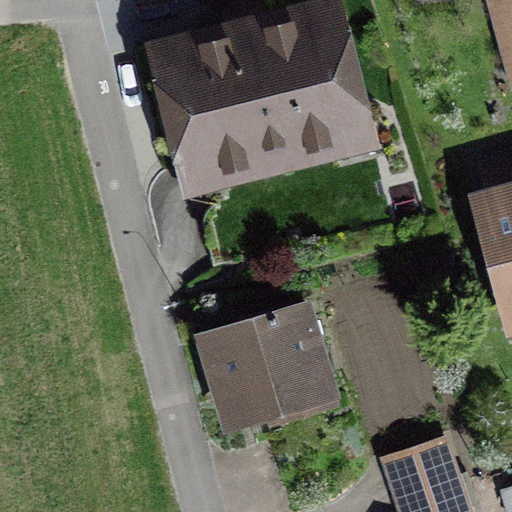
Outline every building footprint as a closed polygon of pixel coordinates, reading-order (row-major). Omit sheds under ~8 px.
[(511,0),(483,0),(511,90),(511,0)] [(341,8),(145,58),(184,206),(379,155),(341,8)] [(505,317),(511,314),(511,194),(476,204),(505,317)] [(312,313),(194,343),(222,451),(340,421),(312,313)] [(381,456),(394,493),(459,470),(446,433),(381,456)] [(474,511),(459,470),(394,493),(401,511),(474,511)]
